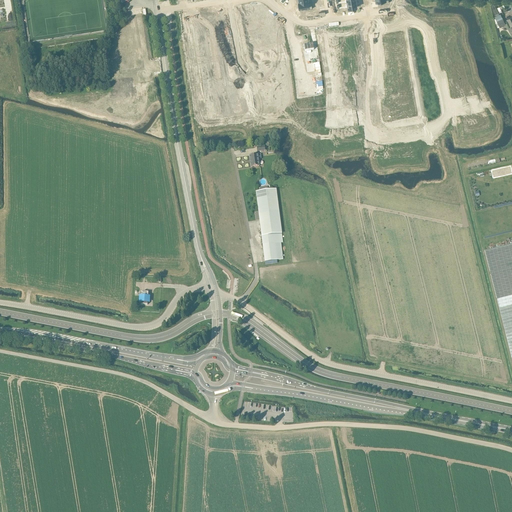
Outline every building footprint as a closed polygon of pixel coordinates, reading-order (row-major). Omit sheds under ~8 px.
[(310,0),(307,0),(298,2),(299,8),(306,7),(306,9),(305,9),(313,8),(312,8),(312,5),(310,0)] [(495,16),(494,17),(495,18),(497,21),(496,22),(499,27),(499,28),(505,25),(502,18),(500,14),(495,16)] [(202,20),(195,21),(196,27),(209,25),(207,17),(201,17),(202,20)] [(209,25),(196,27),(197,27),(198,33),(202,32),(203,35),(209,34),(208,31),(210,31),(209,25)] [(274,32),(267,34),(271,46),(278,44),(274,32)] [(267,34),(261,36),(264,48),(271,46),(267,34)] [(254,38),(258,50),(264,48),(261,36),(260,36),(261,39),(255,41),(254,38)] [(247,40),(251,52),(258,50),(254,38),(247,40)] [(213,56),(201,58),(202,64),(206,63),(207,66),(213,65),(211,56),(213,56)] [(277,61),(270,62),(271,74),(278,74),(277,61)] [(284,61),(277,61),(278,74),(285,73),(284,61)] [(270,62),(263,63),(264,75),(271,74),(270,62)] [(263,63),(256,63),(257,76),(264,75),(263,63)] [(207,70),(203,71),(204,77),(216,75),(215,73),(215,71),(215,69),(214,69),(213,66),(207,67),(207,70)] [(213,100),(209,101),(210,107),(209,107),(222,105),(221,99),(220,99),(219,95),(213,96),(213,100)] [(222,105),(209,107),(210,113),(217,112),(217,115),(223,114),(222,105)] [(251,168),(259,167),(258,159),(261,159),(260,155),(249,156),(251,168)] [(509,168),(490,172),(491,178),(511,174),(509,168)] [(283,243),(276,189),(255,192),(258,212),(255,213),(256,219),(256,220),(259,220),(264,263),(283,260),(281,244),(283,243)] [(511,244),(484,252),(496,299),(511,361),(511,244)]
